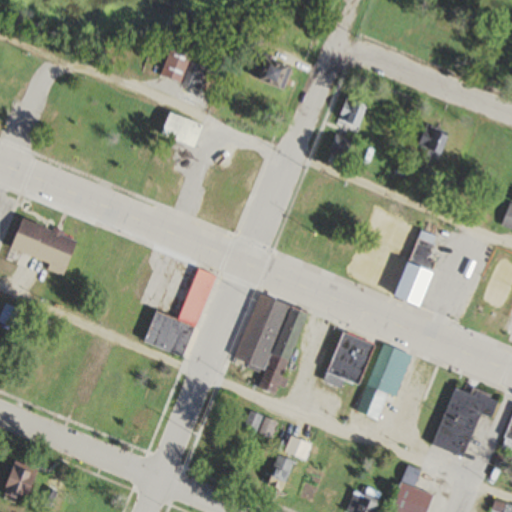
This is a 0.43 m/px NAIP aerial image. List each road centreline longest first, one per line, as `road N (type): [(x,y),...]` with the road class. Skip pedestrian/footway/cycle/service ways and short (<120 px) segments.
road 1 (primary): [(511,375),(0,165)]
road 2 (residential): [(145,511),(353,0)]
road 3 (residential): [(233,511),(0,415)]
road 4 (residential): [(511,117),(337,40)]
road 5 (residential): [(460,511),(511,386)]
